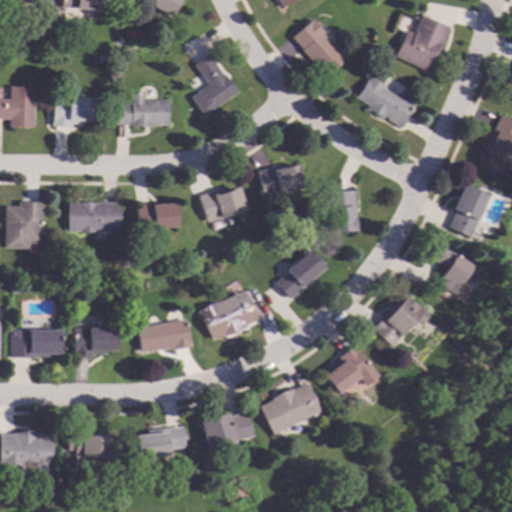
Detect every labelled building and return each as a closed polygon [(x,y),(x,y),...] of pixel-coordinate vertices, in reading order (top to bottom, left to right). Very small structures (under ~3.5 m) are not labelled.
[(100,0),(100,9),(58,8),(58,0),(100,0)] [(175,0),(167,16),(136,0),(175,0)] [(292,0),(279,8),(274,0),(292,0)] [(446,28),(429,67),(425,65),(422,71),(391,57),(398,41),(397,41),(401,30),(409,33),(417,15),(446,28)] [(321,32),(319,33),(342,60),(325,74),(319,67),(315,70),(298,50),(299,49),(288,37),(309,19),(321,32)] [(220,74),(221,74),(234,93),(201,116),(188,97),(205,85),(191,65),(206,54),(220,74)] [(511,99),(501,95),(511,67),(511,99)] [(382,86),(380,88),(396,98),(397,96),(412,105),(397,128),(384,119),(384,118),(381,116),(379,120),(363,109),(365,106),(352,97),(366,75),(382,86)] [(31,127),(6,127),(6,119),(0,119),(0,99),(7,99),(7,86),(32,86),(31,127)] [(141,94),(141,99),(164,100),(164,125),(150,125),(150,127),(127,126),(127,124),(113,124),(114,102),(127,103),(127,93),(141,94)] [(92,121),(83,121),(83,123),(68,123),(68,126),(50,126),(50,98),(92,98),(92,121)] [(511,120),(511,144),(498,174),(475,164),(498,114),(511,120)] [(299,189),(260,197),(254,171),(271,168),(271,169),(294,165),(299,189)] [(485,195),(474,218),(476,219),(467,238),(445,228),(453,211),(449,209),(460,184),(485,195)] [(242,209),(204,222),(195,196),(219,188),(220,191),(235,186),(242,209)] [(353,219),(351,220),(352,231),(329,234),(325,193),(350,190),(353,219)] [(39,230),(37,230),(37,243),(26,243),(26,248),(2,248),(2,206),(16,207),(16,202),(39,202),(39,230)] [(115,232),(91,231),(91,233),(77,232),(77,231),(65,231),(65,202),(116,203),(115,232)] [(160,204),(172,204),(173,227),(135,231),(133,204),(159,202),(160,204)] [(454,253),(453,255),(469,267),(467,270),(473,275),(467,284),(461,280),(451,295),(433,283),(442,269),(423,255),(434,239),(454,253)] [(323,268),(285,299),(272,283),(288,268),(286,266),(307,249),(323,268)] [(253,319),(241,325),(242,327),(221,337),(220,335),(209,340),(195,311),(240,290),(253,319)] [(426,316),(418,325),(412,320),(388,347),(367,329),(385,309),(388,311),(402,295),(426,316)] [(186,346),(169,349),(169,347),(138,353),(134,328),(181,319),(186,346)] [(112,351),(103,351),(103,354),(89,354),(89,357),(73,357),(73,350),(71,350),(70,329),(112,329),(112,351)] [(58,357),(31,357),(31,358),(6,358),(7,330),(58,331),(58,357)] [(374,377),(362,386),(355,377),(334,394),(318,374),(336,360),(335,357),(350,345),(374,377)] [(315,411),(269,435),(256,408),(268,401),(267,400),(289,388),(290,390),(301,384),(315,411)] [(441,401),(443,404),(442,407),(439,409),(436,408),(435,405),(435,402),(438,401),(441,401)] [(248,437),(229,442),(229,439),(203,446),(196,421),(225,413),(226,416),(242,412),(248,437)] [(181,447),(164,449),(165,454),(134,458),(131,436),(160,432),(159,429),(178,427),(181,447)] [(34,433),(34,435),(48,435),(46,488),(28,487),(29,475),(0,474),(0,434),(10,435),(10,432),(34,433)] [(80,436),(108,436),(108,467),(71,467),(71,450),(64,450),(64,432),(80,432),(80,436)]
